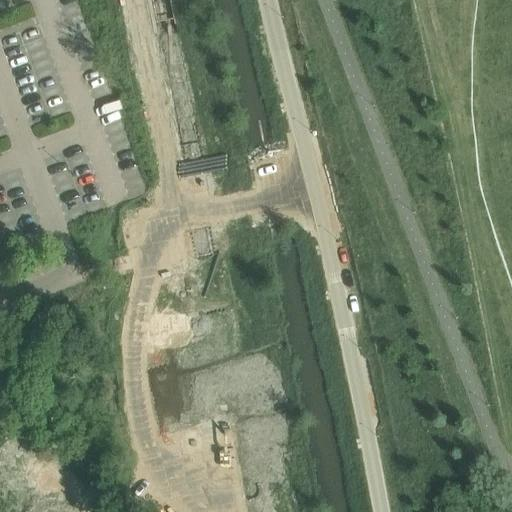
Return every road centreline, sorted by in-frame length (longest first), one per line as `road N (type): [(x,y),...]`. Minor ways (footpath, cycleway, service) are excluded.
road 1 (unclassified): [(384,511),(267,0)]
road 2 (motorway): [(434,0),(511,346)]
road 3 (motorway): [(464,0),(511,200)]
